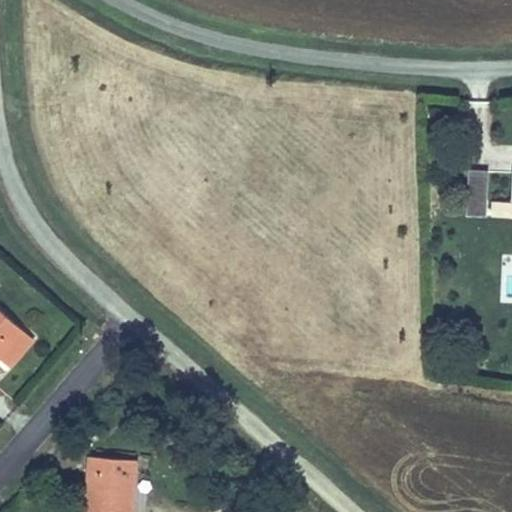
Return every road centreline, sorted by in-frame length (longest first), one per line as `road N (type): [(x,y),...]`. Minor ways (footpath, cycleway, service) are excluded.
road 1 (residential): [(121,0),(249,47),(378,64),(511,66)]
road 2 (unclassified): [(134,322),(353,511)]
road 3 (unclassified): [(0,135),(26,211),(134,322)]
road 4 (residential): [(0,475),(134,322)]
